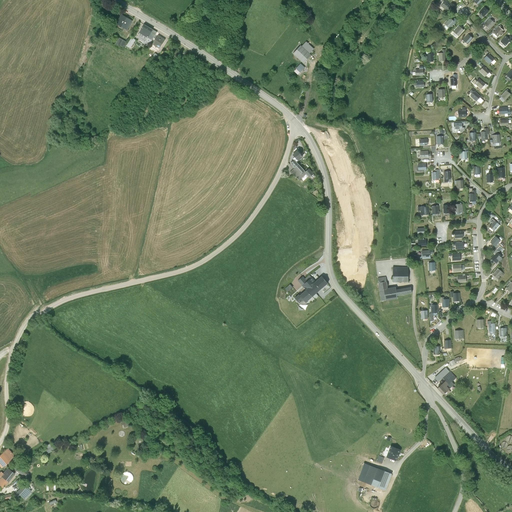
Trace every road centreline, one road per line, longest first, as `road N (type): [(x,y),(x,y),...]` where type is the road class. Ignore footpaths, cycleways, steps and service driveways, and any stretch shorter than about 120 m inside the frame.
road 1 (unclassified): [(295,124),(262,203),(218,252),(170,276),(60,302),(37,318),(11,371),(11,431),(0,452)]
road 2 (tertiary): [(295,124),(324,184),(330,281),(422,385)]
road 3 (tertiary): [(110,0),(295,124)]
road 4 (unclassified): [(457,511),(463,475),(427,392)]
